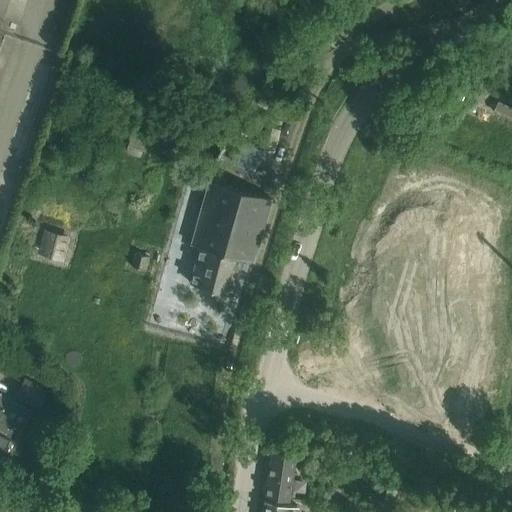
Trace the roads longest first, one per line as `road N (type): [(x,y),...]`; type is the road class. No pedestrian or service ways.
road 1 (residential): [(265,385),(334,150),(353,115),(495,0)]
road 2 (residential): [(511,478),(398,427),(265,385)]
road 3 (residential): [(265,385),(240,511)]
